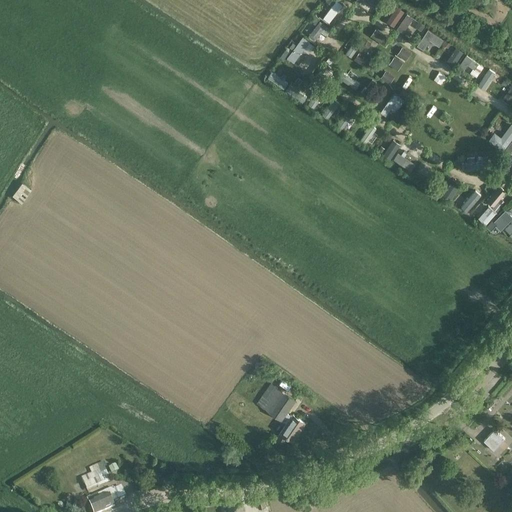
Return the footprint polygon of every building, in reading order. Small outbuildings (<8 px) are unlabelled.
[(327,11),(324,17),(332,23),(345,3),(339,0),(326,0),(322,8),(327,11)] [(366,0),(379,10),(385,2),(381,0),(366,0)] [(397,6),(388,21),(396,26),(405,10),(397,6)] [(323,19),(311,34),(321,42),(333,27),(323,19)] [(371,37),(386,47),(392,37),(378,28),(371,37)] [(426,49),(432,40),(441,46),(445,39),(430,28),(419,44),(426,49)] [(295,42),(287,55),(297,62),(306,48),(311,52),(318,43),(305,34),(298,45),(295,42)] [(404,46),(390,64),(399,71),(413,52),(404,46)] [(446,60),(455,66),(464,52),(456,47),(446,60)] [(361,50),(354,59),(369,71),(376,62),(361,50)] [(461,64),(470,68),(469,71),(479,76),(485,63),(466,54),(461,64)] [(435,68),(429,75),(435,80),(441,73),(435,68)] [(388,85),(395,76),(387,70),(380,79),(388,85)] [(401,82),(410,85),(413,73),(405,70),(401,82)] [(456,98),(462,83),(450,78),(445,93),(456,98)] [(396,113),(406,98),(395,92),(386,106),(396,113)] [(465,97),(459,105),(468,111),(474,103),(465,97)] [(484,115),(477,123),(484,129),(491,121),(484,115)] [(505,136),(495,130),(490,140),(507,150),(511,141),(511,122),(505,136)] [(472,127),(465,136),(473,141),(480,133),(472,127)] [(394,138),(386,154),(415,170),(420,161),(399,151),(404,143),(394,138)] [(442,151),(447,144),(440,140),(435,147),(442,151)] [(489,169),(490,157),(467,156),(467,168),(489,169)] [(418,166),(433,178),(439,171),(424,159),(418,166)] [(12,196),(21,203),(31,189),(27,186),(37,173),(31,169),(12,196)] [(446,193),(455,198),(463,181),(454,177),(446,193)] [(489,199),(497,205),(508,189),(500,183),(489,199)] [(475,188),(465,206),(473,211),(484,193),(475,188)] [(489,223),(499,211),(490,204),(480,216),(489,223)] [(506,214),(496,224),(501,229),(511,219),(506,214)] [(262,370),(272,376),(275,371),(261,361),(254,371),(259,374),(262,370)] [(277,438),(283,443),(287,437),(293,441),(305,422),(293,414),(292,416),(287,413),(296,401),(271,382),(257,403),(282,421),(282,420),(287,423),(277,438)] [(505,438),(494,429),(484,440),(494,450),(505,438)] [(106,466),(104,462),(89,469),(91,474),(81,478),(87,492),(110,483),(109,480),(111,479),(107,471),(105,467),(106,466)] [(87,500),(92,511),(101,511),(114,506),(112,503),(126,497),(121,486),(114,489),(113,488),(87,500)] [(259,508),(266,506),(264,497),(257,498),(259,508)] [(244,511),(242,503),(227,506),(228,511),(224,511),(244,511)]
